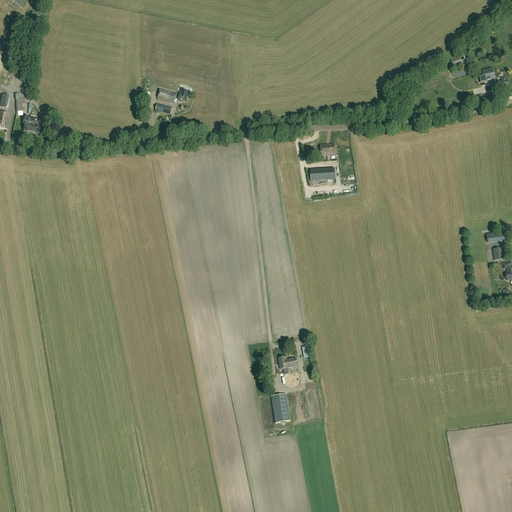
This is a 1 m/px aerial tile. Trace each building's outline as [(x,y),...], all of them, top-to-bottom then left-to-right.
[(23,3),(19,0),(10,0),(9,1),(19,8),(23,3)] [(453,69),(463,66),(459,56),(458,53),(449,56),(452,63),(453,69)] [(494,80),(497,79),(497,80),(497,79),(494,80),(494,77),(494,74),(493,75),(492,70),(485,71),(483,72),(483,75),(484,77),(483,77),(483,76),(481,77),(480,78),(481,83),(476,84),(492,80),(494,79),(494,80)] [(0,84),(10,87),(11,79),(0,76),(0,84)] [(502,81),(499,82),(498,82),(498,81),(498,82),(498,85),(500,91),(500,93),(501,93),(500,91),(508,89),(506,79),(502,79),(502,81)] [(160,89),(157,100),(174,104),(175,100),(178,100),(178,101),(181,102),(187,103),(189,96),(186,95),(187,91),(182,90),(181,94),(180,94),(180,96),(177,95),(177,93),(160,89)] [(2,94),(0,104),(0,126),(6,128),(9,114),(7,113),(8,107),(7,107),(10,96),(2,94)] [(23,94),(15,94),(16,112),(22,112),(22,104),(24,104),(23,94)] [(155,112),(170,115),(172,108),(157,104),(155,112)] [(24,124),(23,132),(26,132),(39,134),(40,126),(36,126),(37,123),(34,122),(35,118),(34,118),(34,116),(31,116),(31,117),(24,116),(23,124),(24,124)] [(321,156),(335,155),(335,145),(321,146),(321,156)] [(335,180),(334,169),(310,170),(310,181),(335,180)] [(505,232),(487,235),(488,243),(506,240),(505,232)] [(504,259),(503,249),(493,251),(495,260),(504,259)] [(288,368),(286,360),(286,357),(278,359),(280,370),(283,369),(286,385),(300,382),(298,372),(288,374),(288,368)] [(296,358),(286,360),(288,368),(298,367),(296,358)] [(286,395),(271,397),(276,424),(290,421),(286,395)] [(291,397),(294,409),(300,408),(296,396),(291,397)]
